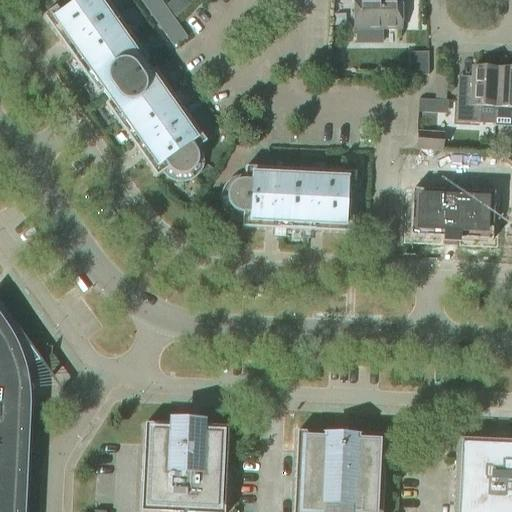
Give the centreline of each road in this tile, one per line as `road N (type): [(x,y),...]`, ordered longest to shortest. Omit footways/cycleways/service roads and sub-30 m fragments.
road 1 (residential): [(375,274),(221,269),(182,255),(135,219),(73,129),(22,165)]
road 2 (residential): [(511,404),(166,388),(118,374)]
road 3 (tertiary): [(425,339),(212,330),(160,318)]
road 4 (tertiary): [(160,318),(88,260),(22,165)]
road 5 (residential): [(118,374),(82,350),(0,236)]
road 6 (residential): [(50,511),(58,452),(101,384),(118,374)]
road 7 (residential): [(375,274),(380,143)]
